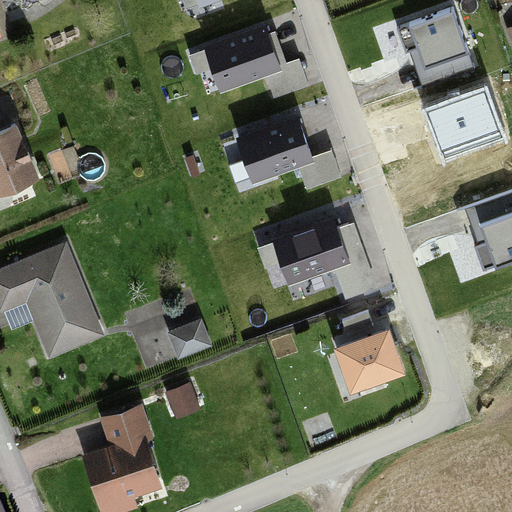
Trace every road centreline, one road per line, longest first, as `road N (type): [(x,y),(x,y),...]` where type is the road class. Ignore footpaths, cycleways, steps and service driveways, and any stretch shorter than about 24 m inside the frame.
road 1 (residential): [(307,0),(445,393),(431,421),(354,452)]
road 2 (residential): [(354,452),(213,511)]
